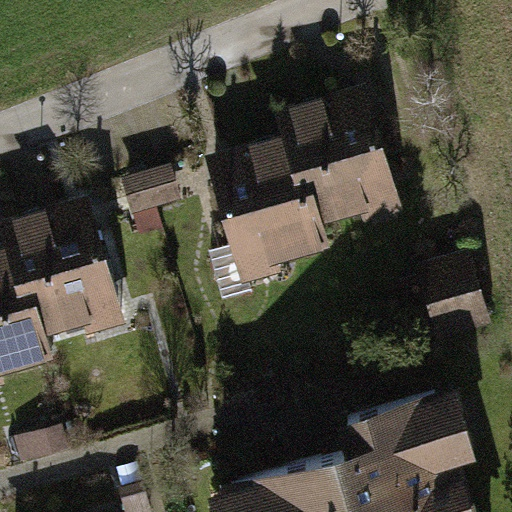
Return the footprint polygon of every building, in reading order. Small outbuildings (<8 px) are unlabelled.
[(362,80),(281,105),(286,126),(314,218),(403,194),(362,80)] [(286,126),(209,147),(246,284),(326,260),(286,126)] [(134,208),(182,206),(180,169),(132,172),(134,208)] [(11,237),(40,330),(121,303),(87,192),(1,218),(11,237)] [(11,237),(0,240),(0,371),(47,357),(11,237)] [(476,248),(420,261),(435,326),(491,314),(476,248)] [(335,448),(233,477),(242,511),(472,511),(437,389),(350,414),(357,442),(335,448)]
